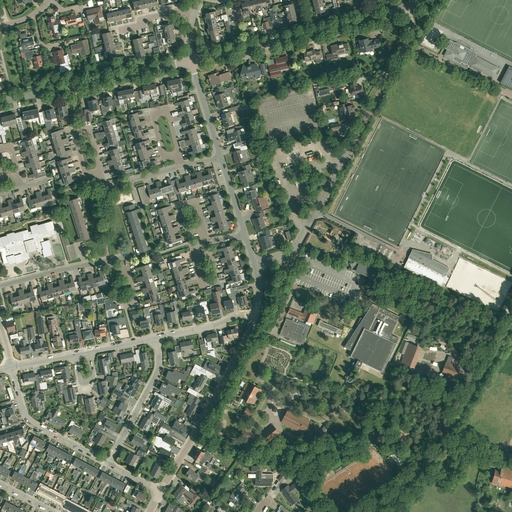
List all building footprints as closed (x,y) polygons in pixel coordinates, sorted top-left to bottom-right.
[(242,5),(239,6),(241,16),(247,15),(246,11),(249,10),(247,0),(244,1),(245,3),(241,3),(242,5)] [(256,13),(253,1),(250,1),(249,0),(247,0),(249,10),(253,9),(254,13),(256,13)] [(262,10),(259,0),(254,0),(253,1),(256,13),(258,12),(258,11),(262,10)] [(259,0),(262,10),(261,7),(264,6),(265,10),(268,10),(267,8),(270,7),(268,0),(259,0)] [(141,9),(139,1),(133,2),(135,11),(141,9)] [(284,6),(280,7),(280,9),(285,8),(286,12),(294,10),(295,9),(295,6),(294,6),(292,1),(286,3),(287,5),(284,6)] [(326,5),(323,5),(314,7),(316,13),(320,13),(321,16),(326,15),(325,13),(328,13),(327,8),(324,9),(323,6),(326,5)] [(83,19),(87,29),(91,28),(89,20),(94,19),(95,24),(100,23),(99,17),(103,17),(100,7),(87,10),(88,15),(87,15),(87,18),(83,19)] [(216,11),(206,14),(206,17),(204,17),(205,20),(218,17),(216,11)] [(62,20),(60,20),(61,22),(61,24),(67,23),(68,25),(77,23),(76,18),(75,15),(61,18),(62,20)] [(296,15),(287,18),(288,24),(297,22),(296,15)] [(47,17),(47,18),(46,18),(49,30),(53,29),(55,38),(64,35),(61,24),(61,22),(56,23),(54,16),(51,17),(50,16),(49,16),(48,16),(47,17)] [(218,17),(205,20),(206,22),(208,22),(208,25),(216,23),(215,19),(218,19),(218,17)] [(216,23),(208,25),(209,28),(207,29),(208,31),(216,29),(220,28),(220,27),(217,27),(216,23)] [(173,26),(172,26),(172,24),(163,26),(164,29),(158,31),(157,26),(154,27),(156,34),(165,32),(173,30),(173,29),(174,29),(173,26)] [(220,28),(216,29),(208,31),(209,34),(211,34),(211,37),(219,35),(218,31),(221,30),(220,28)] [(29,51),(28,46),(34,44),(32,37),(27,38),(26,33),(19,34),(23,50),(20,50),(21,53),(24,52),(29,51)] [(219,35),(211,37),(212,40),(210,40),(211,43),(221,41),(220,37),(222,36),(222,34),(219,35)] [(174,36),(166,38),(168,46),(176,45),(174,36)] [(360,44),(358,45),(360,53),(373,49),(372,48),(380,46),(379,39),(371,41),(370,40),(368,41),(368,39),(359,41),(360,44)] [(81,44),(71,46),(71,49),(67,50),(69,58),(69,61),(73,60),(72,58),(73,57),(72,54),(81,52),(81,55),(90,53),(86,40),(80,41),(81,44)] [(447,49),(444,55),(460,64),(461,62),(468,66),(468,67),(481,74),(482,71),(493,77),(495,74),(497,75),(501,70),(498,68),(476,56),(473,61),(471,60),(475,52),(468,48),(466,51),(456,46),(457,45),(454,43),(454,42),(449,40),(445,48),(447,49)] [(339,44),(331,46),(333,54),(326,56),(328,62),(339,59),(338,55),(349,52),(347,44),(339,46),(339,44)] [(116,55),(115,49),(106,51),(104,52),(105,57),(106,58),(116,55)] [(33,50),(29,51),(24,52),(26,60),(33,58),(35,68),(43,66),(40,55),(35,57),(33,50)] [(63,56),(61,50),(54,52),(57,65),(61,64),(61,67),(59,68),(60,72),(72,69),(69,61),(69,58),(67,59),(66,55),(63,56)] [(321,58),(319,51),(316,52),(315,50),(304,53),(305,60),(309,59),(309,61),(315,59),(316,63),(321,62),(320,58),(321,58)] [(277,64),(268,66),(270,73),(270,75),(271,78),(282,75),(280,70),(288,68),(287,62),(288,62),(287,56),(275,59),(277,64)] [(243,65),(240,74),(242,78),(246,77),(246,76),(254,74),(255,75),(256,78),(260,77),(261,73),(257,65),(252,66),(252,65),(244,67),(243,65)] [(511,67),(509,66),(500,83),(511,88),(511,67)] [(214,74),(208,76),(211,85),(231,79),(228,72),(215,76),(214,74)] [(180,78),(173,80),(176,92),(182,91),(181,85),(182,85),(181,82),(183,82),(183,81),(183,79),(182,78),(180,79),(180,78)] [(168,84),(167,84),(167,87),(168,86),(169,90),(171,90),(172,93),(176,92),(173,80),(167,81),(168,84)] [(334,90),(344,87),(342,81),(332,84),(334,90)] [(356,82),(350,83),(348,84),(349,86),(350,86),(351,88),(349,89),(349,90),(349,92),(350,93),(351,93),(353,99),(359,98),(358,94),(362,93),(361,86),(357,87),(356,82)] [(155,84),(149,85),(151,94),(152,98),(157,97),(158,95),(160,94),(164,94),(162,85),(158,86),(158,87),(156,87),(155,84)] [(144,89),(141,90),(137,91),(138,96),(139,99),(143,98),(148,97),(147,95),(151,94),(149,85),(143,86),(144,89)] [(233,86),(229,87),(217,91),(218,95),(215,96),(218,108),(229,105),(226,98),(230,96),(230,97),(233,96),(232,93),(231,94),(230,91),(234,90),(233,86)] [(133,88),(125,90),(128,102),(130,101),(129,98),(135,97),(133,88)] [(128,102),(125,90),(117,92),(119,100),(124,99),(125,104),(128,103),(128,102)] [(113,105),(113,103),(111,96),(103,98),(105,105),(101,106),(102,113),(109,111),(108,109),(109,109),(109,105),(113,105)] [(97,99),(88,101),(90,111),(91,111),(92,114),(96,113),(96,110),(99,109),(97,99)] [(182,108),(190,105),(188,99),(175,103),(175,106),(181,104),(182,108)] [(345,106),(344,104),(339,106),(342,120),(345,120),(346,120),(348,120),(349,120),(349,121),(350,122),(351,122),(352,122),(352,121),(353,121),(353,119),(352,119),(355,118),(353,110),(354,110),(354,109),(355,108),(354,107),(354,106),(353,106),(352,106),(351,104),(345,106)] [(182,108),(183,111),(177,113),(178,115),(184,113),(192,111),(190,105),(182,108)] [(239,105),(227,109),(228,112),(221,114),(224,122),(223,123),(224,127),(233,124),(229,112),(240,109),(239,105)] [(66,106),(58,107),(60,116),(59,116),(60,120),(64,119),(63,115),(68,114),(66,106)] [(40,117),(38,108),(30,110),(32,119),(33,122),(36,121),(36,120),(36,118),(40,117)] [(48,118),(44,119),(45,124),(46,126),(53,124),(52,119),(55,118),(53,108),(46,110),(48,118)] [(23,116),(20,116),(21,122),(24,132),(27,131),(26,129),(27,129),(26,123),(29,122),(28,119),(32,119),(30,110),(22,112),(23,116)] [(129,116),(131,121),(139,119),(138,115),(143,114),(142,111),(129,115),(129,116)] [(192,111),(184,113),(178,115),(179,117),(184,116),(185,119),(187,118),(193,116),(192,111)] [(24,132),(21,122),(17,123),(15,114),(8,116),(10,125),(17,123),(19,130),(21,130),(23,130),(24,132)] [(7,126),(10,125),(8,116),(1,118),(3,126),(0,126),(0,130),(1,134),(4,134),(3,130),(8,129),(7,126)] [(181,124),(182,127),(195,122),(193,116),(187,118),(185,119),(186,122),(181,124)] [(104,128),(112,125),(110,119),(97,124),(98,126),(103,124),(104,128)] [(140,122),(139,119),(131,121),(132,127),(146,123),(145,120),(140,122)] [(146,123),(132,127),(134,133),(142,130),(141,127),(147,125),(146,123)] [(112,125),(104,128),(105,131),(100,133),(101,135),(114,131),(112,125)] [(53,139),(61,136),(60,133),(65,131),(64,128),(51,133),(53,139)] [(189,136),(197,134),(195,128),(182,132),(182,134),(188,133),(189,136)] [(228,134),(227,134),(229,142),(236,140),(237,143),(244,141),(242,135),(245,134),(243,128),(240,129),(235,131),(233,132),(228,134)] [(142,130),(134,133),(136,138),(150,134),(149,132),(143,133),(142,130)] [(116,137),(114,131),(101,135),(101,137),(107,136),(108,139),(116,137)] [(189,136),(190,139),(184,141),(185,143),(199,139),(197,134),(189,136)] [(61,136),(53,139),(54,144),(68,140),(67,138),(62,139),(61,136)] [(116,137),(108,139),(109,142),(103,144),(104,147),(110,145),(111,147),(117,145),(116,143),(118,142),(116,137)] [(26,147),(34,145),(32,139),(19,143),(19,146),(25,144),(26,147)] [(200,145),(199,139),(185,143),(186,146),(191,144),(192,148),(200,145)] [(68,140),(54,144),(56,150),(64,148),(63,144),(69,143),(68,140)] [(136,144),(136,146),(133,147),(135,151),(138,150),(146,147),(145,144),(150,142),(149,140),(136,144)] [(235,151),(233,152),(236,160),(235,160),(236,164),(244,161),(247,160),(243,149),(247,148),(246,145),(246,144),(245,141),(244,141),(237,143),(238,146),(237,147),(238,151),(235,151)] [(26,147),(27,151),(22,152),(22,155),(30,152),(36,150),(34,145),(26,147)] [(192,148),(193,151),(188,153),(189,155),(190,155),(191,157),(203,153),(200,145),(192,148)] [(147,150),(146,147),(138,150),(139,155),(153,151),(152,149),(147,150)] [(56,150),(58,156),(72,152),(71,149),(65,151),(64,148),(56,150)] [(118,148),(104,152),(105,155),(110,153),(111,156),(119,154),(118,148)] [(30,152),(22,155),(23,157),(28,156),(30,159),(38,156),(36,152),(36,150),(30,152)] [(153,151),(139,155),(141,161),(150,159),(149,155),(154,154),(153,151)] [(119,154),(111,156),(112,160),(107,161),(108,164),(121,159),(119,154)] [(38,156),(30,159),(31,162),(25,164),(26,166),(40,162),(38,156)] [(58,161),(59,167),(68,164),(67,161),(72,159),(71,157),(64,159),(63,157),(61,158),(54,160),(55,162),(58,161)] [(121,159),(108,164),(109,166),(114,164),(115,168),(123,165),(121,159)] [(151,162),(150,159),(141,161),(143,167),(149,165),(150,168),(156,166),(155,163),(157,163),(156,160),(151,162)] [(40,162),(26,166),(27,169),(32,167),(33,170),(41,168),(40,162)] [(68,164),(59,167),(58,167),(60,173),(61,173),(75,169),(74,166),(69,168),(68,164)] [(123,165),(115,168),(116,171),(111,173),(111,175),(125,171),(123,165)] [(244,170),(239,172),(242,183),(253,179),(249,165),(243,167),(244,170)] [(40,178),(46,176),(45,170),(43,171),(41,168),(33,170),(34,174),(29,175),(30,178),(39,175),(40,178)] [(211,173),(210,168),(207,169),(209,174),(206,175),(208,184),(214,182),(215,185),(219,183),(215,172),(211,173)] [(76,171),(75,169),(61,173),(63,179),(71,176),(70,173),(76,171)] [(201,171),(198,172),(203,185),(208,184),(206,175),(202,176),(201,171)] [(203,185),(198,172),(196,173),(197,178),(194,179),(197,187),(203,185)] [(191,189),(187,175),(184,176),(186,181),(183,183),(185,191),(191,189)] [(197,187),(194,179),(191,180),(189,175),(187,175),(191,189),(197,187)] [(71,176),(63,179),(65,185),(78,180),(78,178),(72,179),(71,176)] [(169,184),(165,185),(168,193),(174,191),(170,178),(167,179),(169,184)] [(180,193),(185,191),(183,183),(179,184),(178,178),(175,179),(177,185),(175,186),(176,190),(178,189),(180,193)] [(168,193),(165,185),(162,186),(161,181),(158,182),(162,195),(168,193)] [(162,195),(158,182),(156,182),(157,188),(154,189),(157,197),(162,195)] [(157,197),(154,189),(151,190),(149,184),(146,185),(151,199),(157,197)] [(250,190),(245,191),(245,194),(246,194),(248,200),(253,199),(258,197),(256,189),(255,188),(258,188),(257,184),(249,186),(250,190)] [(47,189),(49,194),(46,195),(48,203),(54,201),(50,188),(47,189)] [(221,190),(206,195),(207,197),(204,197),(205,200),(210,198),(211,202),(220,199),(219,196),(222,194),(221,190)] [(41,191),(38,192),(42,205),(48,203),(46,195),(42,196),(41,191)] [(42,205),(38,192),(36,193),(37,198),(34,199),(37,207),(42,205)] [(31,209),(37,207),(34,199),(31,200),(29,195),(27,195),(29,203),(26,203),(28,208),(30,207),(31,209)] [(258,197),(253,199),(255,205),(254,206),(255,208),(256,212),(259,211),(261,210),(269,208),(268,204),(267,200),(265,195),(263,196),(259,197),(258,197)] [(17,203),(20,211),(26,209),(22,196),(19,197),(21,202),(17,203)] [(67,201),(65,202),(66,205),(68,204),(79,238),(76,239),(77,242),(80,241),(81,241),(83,240),(90,238),(89,235),(88,232),(86,228),(85,225),(84,222),(83,218),(82,215),(81,212),(80,208),(79,205),(79,204),(78,202),(77,198),(69,201),(67,201)] [(20,211),(17,203),(14,204),(12,199),(10,200),(14,213),(15,217),(21,215),(20,211)] [(220,199),(211,202),(212,205),(207,206),(208,209),(221,205),(220,199)] [(6,206),(6,207),(8,215),(14,213),(10,200),(8,200),(9,206),(6,206)] [(1,203),(0,202),(0,208),(3,217),(8,215),(6,207),(2,208),(1,203)] [(130,205),(124,207),(126,213),(127,216),(128,216),(129,219),(130,222),(131,226),(132,229),(133,231),(133,233),(134,236),(135,239),(137,242),(138,246),(139,249),(140,253),(142,252),(148,250),(149,250),(152,249),(151,246),(148,247),(138,215),(138,214),(137,212),(140,211),(139,209),(137,209),(135,210),(134,204),(130,205)] [(160,215),(168,213),(167,209),(172,208),(171,205),(158,209),(160,215)] [(223,210),(221,205),(208,209),(209,211),(214,210),(215,213),(223,210)] [(223,210),(215,213),(216,216),(211,218),(212,220),(225,216),(223,210)] [(257,218),(253,219),(256,229),(266,227),(263,217),(265,216),(264,212),(256,215),(257,218)] [(169,216),(168,213),(160,215),(161,221),(175,217),(174,214),(169,216)] [(225,216),(212,220),(212,223),(217,221),(219,225),(227,222),(225,216)] [(176,219),(175,217),(161,221),(163,227),(172,224),(171,221),(176,219)] [(56,234),(52,221),(38,225),(37,224),(30,226),(31,231),(28,232),(28,229),(14,233),(14,232),(6,234),(7,236),(0,237),(0,250),(1,250),(3,255),(6,254),(9,264),(16,262),(16,263),(24,261),(24,260),(29,258),(28,252),(37,250),(38,252),(40,252),(40,253),(43,252),(44,257),(52,255),(50,248),(51,247),(49,240),(44,241),(43,238),(56,234)] [(227,222),(219,225),(220,228),(214,229),(215,232),(229,228),(227,222)] [(172,224),(163,227),(165,233),(179,228),(178,226),(173,227),(172,224)] [(179,228),(165,233),(167,238),(175,236),(174,232),(179,231),(179,228)] [(259,237),(259,238),(263,250),(271,247),(275,246),(272,237),(271,237),(269,230),(263,232),(264,236),(259,237)] [(66,234),(61,235),(62,239),(64,238),(65,243),(63,243),(64,246),(66,246),(69,245),(67,237),(66,234)] [(176,239),(175,236),(167,238),(169,244),(182,240),(181,237),(176,239)] [(233,251),(231,245),(217,250),(218,252),(224,251),(225,254),(233,251),(235,250),(233,251)] [(235,250),(233,251),(225,254),(226,257),(220,259),(221,261),(234,257),(237,256),(235,250)] [(445,275),(449,268),(432,259),(432,254),(426,253),(425,254),(421,252),(420,253),(412,250),(410,255),(408,258),(404,267),(421,276),(420,279),(419,279),(424,281),(425,278),(441,286),(443,282),(445,284),(448,278),(446,277),(447,276),(445,275)] [(184,258),(177,260),(175,257),(170,259),(173,268),(181,265),(180,262),(185,260),(184,258)] [(236,263),(234,257),(221,261),(222,264),(227,262),(228,265),(236,263)] [(373,278),(377,267),(360,260),(360,261),(355,259),(353,262),(350,264),(351,268),(350,271),(354,272),(356,271),(373,278)] [(236,263),(228,265),(229,269),(224,270),(225,273),(238,268),(236,263)] [(142,272),(151,270),(149,264),(135,268),(136,271),(141,269),(142,272)] [(182,269),(181,265),(173,268),(175,274),(188,269),(187,267),(182,269)] [(240,274),(238,268),(225,273),(225,275),(231,273),(232,277),(240,274)] [(189,272),(188,269),(175,274),(176,279),(185,277),(183,273),(189,272)] [(100,276),(97,277),(100,285),(105,283),(101,270),(99,271),(100,276)] [(151,270),(142,272),(144,276),(138,277),(139,280),(153,276),(151,270)] [(100,285),(97,277),(94,278),(92,273),(90,274),(94,287),(100,285)] [(89,280),(86,281),(88,289),(94,287),(90,274),(87,274),(89,280)] [(240,274),(232,277),(233,280),(227,282),(228,284),(232,283),(238,281),(242,280),(240,274)] [(77,289),(74,282),(72,276),(70,277),(72,282),(68,283),(71,291),(77,289)] [(78,277),(82,291),(88,289),(86,281),(82,282),(81,276),(78,277)] [(154,281),(153,276),(139,280),(140,282),(145,280),(146,284),(154,281)] [(186,280),(185,277),(176,279),(178,285),(192,281),(191,278),(186,280)] [(63,279),(61,280),(65,293),(71,291),(68,283),(65,284),(63,279)] [(60,286),(57,287),(59,295),(65,293),(61,280),(58,280),(60,286)] [(154,281),(146,284),(147,287),(142,289),(142,291),(156,287),(154,281)] [(192,283),(192,281),(178,285),(180,291),(182,290),(188,288),(187,285),(192,283)] [(52,282),(49,283),(54,297),(59,295),(57,287),(53,288),(52,282)] [(49,289),(45,290),(48,299),(54,297),(49,283),(47,284),(49,289)] [(243,285),(236,287),(233,288),(236,298),(238,297),(240,306),(247,304),(245,295),(240,296),(239,292),(239,290),(244,289),(243,285)] [(36,299),(33,289),(32,286),(29,287),(31,292),(28,293),(30,301),(36,299)] [(38,287),(40,294),(42,300),(48,299),(45,290),(42,291),(40,286),(38,287)] [(156,287),(142,291),(143,294),(149,292),(150,295),(158,293),(156,287)] [(188,288),(182,290),(180,291),(177,292),(179,301),(186,298),(192,297),(191,294),(195,292),(194,290),(189,291),(188,288)] [(228,294),(229,300),(224,301),(225,309),(234,307),(232,300),(236,299),(236,298),(233,288),(230,288),(226,289),(226,291),(228,294)] [(25,303),(20,289),(18,290),(20,295),(16,297),(19,305),(25,303)] [(30,301),(28,293),(25,294),(23,289),(20,289),(25,303),(30,301)] [(223,309),(218,291),(212,292),(215,303),(210,304),(212,313),(215,313),(215,314),(220,313),(220,312),(219,309),(223,309)] [(19,305),(16,297),(13,298),(11,292),(9,293),(13,306),(19,305)] [(160,299),(158,293),(150,295),(151,299),(145,300),(146,303),(160,299)] [(174,311),(167,313),(169,322),(176,321),(175,316),(179,315),(177,301),(173,302),(175,311),(174,311)] [(193,306),(194,312),(195,315),(197,315),(198,317),(199,318),(202,318),(202,316),(205,315),(204,308),(208,307),(207,301),(200,303),(201,307),(196,308),(196,305),(193,306)] [(357,325),(356,328),(344,347),(352,351),(350,356),(355,359),(352,365),(359,368),(362,362),(382,372),(399,338),(390,334),(399,316),(372,303),(362,319),(361,318),(357,325)] [(194,312),(193,306),(187,307),(188,312),(182,313),(184,320),(191,318),(190,313),(194,312)] [(146,314),(144,315),(145,319),(140,320),(141,328),(149,327),(148,322),(151,321),(149,309),(149,308),(145,308),(146,314)] [(289,308),(287,313),(313,323),(316,315),(304,310),(303,314),(289,308)] [(138,314),(137,310),(129,312),(131,319),(135,319),(134,315),(138,314)] [(155,315),(157,325),(164,323),(162,314),(155,315)] [(298,323),(291,320),(286,318),(279,335),(303,344),(310,326),(299,321),(298,323)] [(60,335),(55,336),(54,329),(56,328),(54,319),(47,320),(50,333),(51,332),(54,346),(62,344),(60,335)] [(6,323),(8,331),(15,330),(13,321),(6,323)] [(77,332),(80,332),(79,327),(80,326),(79,321),(74,322),(76,331),(69,332),(71,342),(72,342),(72,343),(75,343),(75,342),(79,341),(77,332)] [(114,321),(107,322),(109,328),(112,328),(113,334),(120,333),(118,324),(115,324),(114,321)] [(319,321),(317,325),(319,326),(327,329),(336,333),(335,336),(339,338),(340,335),(342,329),(342,330),(338,328),(329,324),(322,322),(319,321)] [(86,324),(89,338),(89,339),(94,338),(92,330),(91,325),(88,325),(87,322),(85,322),(86,324)] [(35,337),(33,326),(27,328),(29,338),(35,337)] [(238,332),(237,332),(236,329),(227,331),(228,331),(226,331),(225,333),(226,335),(220,336),(221,343),(227,342),(227,339),(233,337),(233,338),(238,338),(238,335),(239,334),(239,333),(238,332)] [(210,351),(214,350),(214,348),(214,347),(211,334),(206,335),(208,342),(208,346),(206,347),(207,354),(210,355),(211,353),(210,351)] [(40,338),(42,351),(48,350),(47,342),(43,343),(42,338),(40,338)] [(181,345),(178,346),(179,352),(182,351),(182,350),(193,348),(191,341),(180,343),(181,345)] [(401,362),(410,366),(417,346),(408,343),(406,351),(401,362)] [(179,366),(176,352),(179,352),(178,346),(175,346),(176,351),(168,352),(170,362),(169,362),(169,365),(174,364),(174,365),(175,365),(175,367),(179,366)] [(137,360),(141,360),(143,370),(147,369),(146,367),(149,367),(146,352),(136,354),(137,360)] [(137,360),(136,354),(133,355),(133,353),(120,355),(122,363),(134,360),(134,361),(136,361),(137,360)] [(108,358),(99,360),(102,374),(109,373),(106,362),(112,361),(111,357),(108,358)] [(207,360),(203,368),(206,370),(208,368),(214,371),(217,373),(220,367),(211,361),(207,360)] [(457,366),(446,362),(442,373),(447,375),(455,378),(459,367),(457,366)] [(70,377),(68,366),(55,368),(56,372),(62,371),(63,379),(64,382),(68,381),(69,381),(68,378),(70,377)] [(195,383),(192,388),(194,389),(197,390),(198,387),(201,389),(201,388),(207,377),(203,375),(205,372),(199,369),(195,367),(194,366),(192,369),(195,371),(194,373),(199,375),(197,379),(195,383)] [(38,374),(40,382),(41,389),(45,388),(47,388),(46,383),(45,384),(43,378),(48,377),(49,378),(50,378),(52,378),(53,377),(53,376),(52,369),(41,371),(41,374),(38,374)] [(185,380),(187,375),(175,371),(174,373),(169,371),(166,378),(177,382),(179,378),(185,380)] [(37,383),(40,382),(38,374),(35,375),(35,373),(23,375),(25,384),(29,384),(29,381),(36,380),(37,383)] [(133,381),(127,392),(133,396),(140,384),(137,383),(139,380),(134,377),(132,380),(133,381)] [(68,381),(64,382),(63,379),(58,380),(58,383),(56,383),(57,387),(63,386),(67,385),(67,383),(68,382),(68,381)] [(108,392),(105,381),(98,382),(100,394),(108,392)] [(247,383),(240,396),(254,404),(261,390),(247,383)] [(170,384),(168,387),(163,384),(159,390),(170,395),(172,391),(178,394),(180,390),(170,384)] [(392,384),(388,394),(392,396),(397,386),(392,384)] [(66,388),(67,389),(69,400),(76,399),(74,387),(68,388),(66,388)] [(189,387),(187,391),(190,393),(193,394),(196,396),(198,392),(189,387)] [(33,395),(31,396),(33,407),(36,406),(37,411),(41,410),(39,401),(41,400),(41,399),(45,398),(44,393),(39,394),(38,390),(32,392),(33,395)] [(191,405),(186,414),(193,417),(199,406),(197,405),(200,400),(195,397),(196,396),(193,394),(190,393),(188,397),(189,397),(186,403),(191,405)] [(151,405),(157,409),(159,405),(160,406),(161,406),(162,406),(163,405),(164,402),(169,404),(171,400),(165,397),(163,396),(160,394),(159,394),(158,396),(156,395),(151,405)] [(128,401),(121,397),(119,396),(117,399),(119,400),(113,411),(122,416),(128,405),(126,404),(128,401)] [(92,397),(85,399),(88,411),(88,413),(95,411),(95,409),(92,397)] [(8,416),(15,414),(13,408),(12,408),(11,405),(0,408),(0,411),(1,411),(2,413),(6,411),(8,416)] [(49,419),(48,420),(58,426),(59,424),(63,426),(65,421),(56,416),(59,411),(55,409),(53,413),(49,411),(46,417),(49,419)] [(288,409),(282,422),(303,433),(309,421),(288,409)] [(159,419),(158,418),(154,416),(155,415),(149,412),(146,417),(145,417),(139,427),(145,430),(151,420),(153,421),(152,422),(156,424),(159,419)] [(5,417),(7,423),(4,424),(5,427),(12,425),(11,422),(17,420),(15,414),(8,416),(5,417)] [(107,419),(104,426),(114,431),(117,425),(107,419)] [(71,428),(69,431),(80,437),(83,431),(72,425),(74,422),(71,420),(68,427),(71,428)] [(175,422),(171,429),(183,435),(186,428),(183,426),(184,424),(177,420),(175,422)] [(279,433),(272,424),(262,432),(270,441),(279,433)] [(102,430),(95,426),(93,429),(99,432),(94,442),(101,445),(106,436),(101,433),(102,430)] [(22,436),(26,435),(23,429),(17,431),(19,437),(21,443),(24,443),(22,436)] [(243,429),(242,433),(241,437),(253,440),(255,433),(243,429)] [(16,438),(19,437),(17,431),(11,432),(13,439),(14,445),(18,444),(16,438)] [(9,440),(13,439),(11,432),(4,434),(6,441),(9,449),(11,448),(10,444),(9,440)] [(34,435),(30,444),(36,447),(40,439),(34,435)] [(154,440),(164,445),(165,442),(172,446),(175,441),(165,435),(164,438),(156,436),(154,440)] [(132,439),(131,442),(141,447),(139,449),(138,452),(144,455),(145,452),(147,447),(143,444),(144,441),(134,436),(133,436),(132,436),(131,438),(132,439)] [(320,437),(321,444),(328,442),(327,436),(320,437)] [(36,447),(35,448),(42,451),(44,448),(43,448),(46,442),(40,439),(36,447)] [(168,458),(171,452),(165,449),(166,446),(164,445),(154,440),(153,443),(160,449),(159,452),(168,458)] [(52,453),(55,447),(50,444),(46,450),(49,452),(47,455),(48,455),(50,457),(52,453)] [(52,453),(50,457),(52,458),(53,458),(55,455),(58,456),(61,450),(55,447),(52,453)] [(198,449),(195,453),(206,460),(207,460),(208,461),(212,464),(215,459),(212,457),(212,456),(204,452),(204,453),(198,449)] [(67,453),(61,450),(58,456),(63,459),(67,453)] [(398,450),(391,455),(400,469),(408,464),(404,459),(407,457),(405,453),(401,455),(398,450)] [(144,455),(138,452),(136,455),(131,452),(126,462),(133,465),(138,456),(143,459),(145,456),(144,455)] [(67,453),(63,459),(69,462),(72,456),(67,453)] [(195,453),(192,458),(196,460),(196,461),(202,465),(204,462),(205,463),(206,460),(195,453)] [(158,457),(155,462),(156,463),(150,474),(157,478),(163,467),(161,466),(164,460),(158,457)] [(78,467),(82,461),(76,458),(73,464),(78,467)] [(88,464),(82,461),(78,467),(84,470),(88,464)] [(93,467),(88,464),(84,470),(90,473),(93,467)] [(273,476),(272,476),(266,476),(266,478),(262,478),(262,466),(252,466),(252,472),(256,472),(256,478),(256,486),(272,486),(272,482),(273,482),(273,476)] [(500,472),(495,470),(492,483),(511,488),(511,468),(502,466),(500,472)] [(5,467),(2,474),(7,477),(11,470),(7,469),(5,467)] [(93,467),(90,473),(96,476),(99,470),(93,467)] [(291,468),(289,471),(284,478),(288,481),(295,472),(294,472),(295,471),(291,468)] [(189,469),(185,475),(193,482),(197,477),(203,481),(208,474),(207,474),(205,472),(200,469),(196,474),(189,469)] [(17,480),(21,474),(15,471),(12,477),(17,480)] [(283,471),(277,479),(281,482),(287,474),(283,471)] [(105,481),(108,474),(102,472),(99,478),(102,479),(100,483),(100,484),(101,483),(103,484),(105,481)] [(21,474),(17,480),(23,483),(26,477),(21,474)] [(108,474),(105,481),(103,484),(105,485),(105,486),(107,482),(110,484),(114,477),(108,474)] [(29,479),(26,477),(23,483),(29,486),(34,477),(32,475),(31,475),(29,479)] [(34,477),(29,486),(34,489),(38,483),(35,482),(37,478),(36,478),(34,477)] [(110,484),(116,487),(119,480),(114,477),(110,484)] [(125,483),(119,480),(116,487),(114,490),(116,491),(118,488),(122,490),(125,483)] [(301,480),(298,481),(289,487),(288,486),(282,490),(292,505),(298,500),(293,493),(304,485),(301,480)] [(41,485),(38,491),(44,494),(47,488),(41,485)] [(188,492),(187,491),(180,486),(173,495),(178,499),(177,500),(181,502),(184,498),(183,497),(184,496),(190,501),(189,502),(193,505),(201,494),(192,487),(189,491),(188,492)] [(239,486),(236,490),(235,489),(233,491),(235,492),(234,493),(233,492),(228,499),(239,507),(244,500),(241,498),(242,497),(240,496),(244,489),(239,486)] [(53,491),(47,488),(44,494),(49,497),(53,491)] [(136,488),(134,492),(132,496),(135,498),(136,496),(144,501),(147,495),(140,491),(136,488)] [(58,494),(53,491),(49,497),(55,500),(58,494)] [(62,492),(60,491),(58,494),(55,500),(61,503),(64,497),(61,495),(63,493),(62,492)] [(72,498),(70,502),(67,500),(64,507),(69,510),(73,503),(75,500),(72,498)] [(6,501),(2,507),(8,511),(12,504),(6,501)] [(73,503),(69,510),(73,511),(75,511),(78,506),(73,503)]
